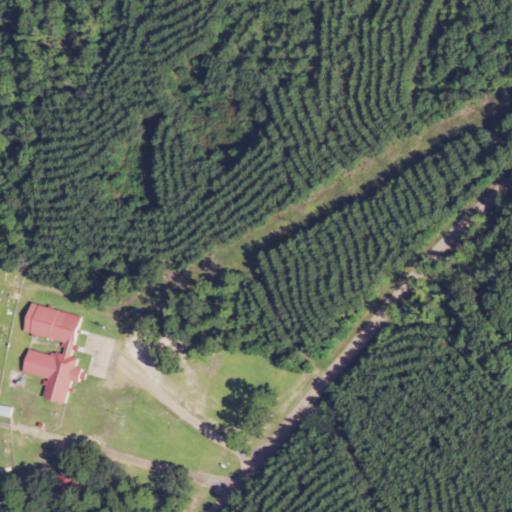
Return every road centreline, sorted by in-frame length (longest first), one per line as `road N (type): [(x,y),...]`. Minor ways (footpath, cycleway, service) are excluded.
road 1 (residential): [(288,511),(511,256)]
road 2 (residential): [(310,487),(160,378),(40,345)]
